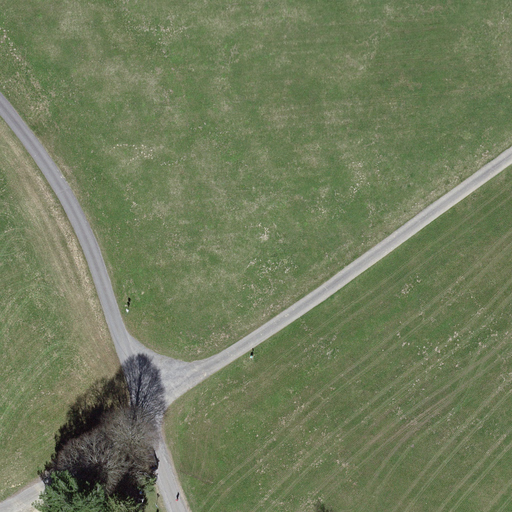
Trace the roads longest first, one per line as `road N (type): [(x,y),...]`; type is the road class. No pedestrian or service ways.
road 1 (track): [(511,155),(150,397)]
road 2 (unclassified): [(0,102),(63,187),(150,397)]
road 3 (unclassified): [(150,397),(13,511)]
